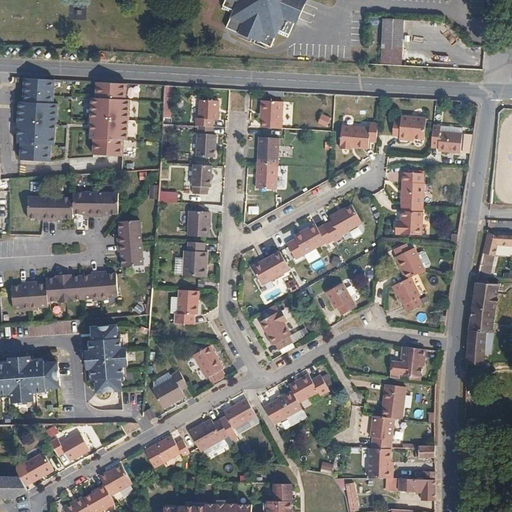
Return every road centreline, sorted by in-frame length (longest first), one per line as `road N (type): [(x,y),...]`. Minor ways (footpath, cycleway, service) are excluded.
road 1 (secondary): [(495,90),(0,61)]
road 2 (residential): [(45,511),(43,494),(246,380),(261,380)]
road 3 (residential): [(495,90),(454,342)]
road 4 (residential): [(454,342),(445,511)]
road 5 (residential): [(231,246),(371,170)]
road 6 (residential): [(261,380),(227,314),(231,246)]
road 7 (residential): [(231,246),(239,108)]
road 8 (residential): [(454,342),(354,329),(325,344)]
